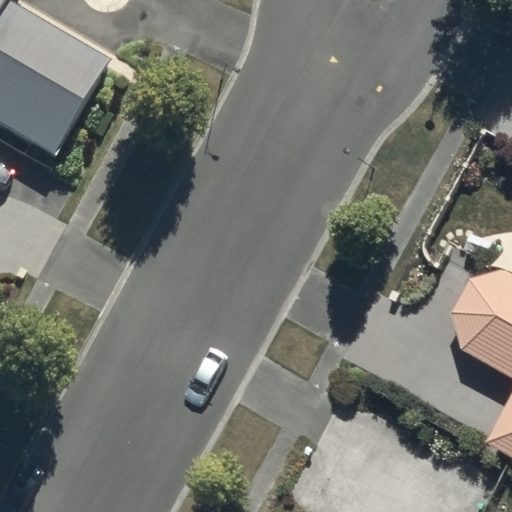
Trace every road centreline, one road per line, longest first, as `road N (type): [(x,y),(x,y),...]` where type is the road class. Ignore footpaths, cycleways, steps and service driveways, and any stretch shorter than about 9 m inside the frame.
road 1 (residential): [(315,90),(86,511)]
road 2 (residential): [(315,90),(378,58),(427,0)]
